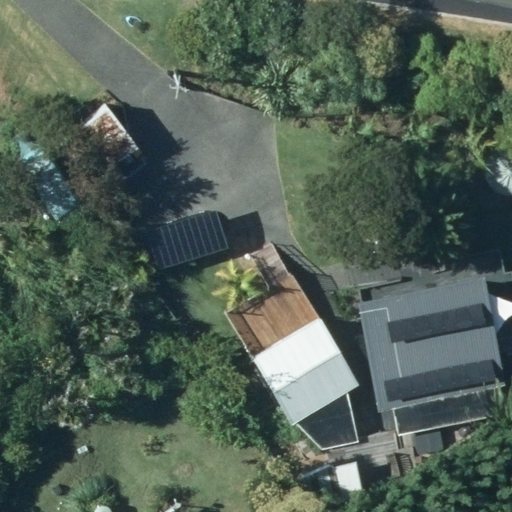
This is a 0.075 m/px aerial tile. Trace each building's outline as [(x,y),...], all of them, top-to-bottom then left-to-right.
[(85,92),(25,38),(1,64),(62,119),(85,92)] [(130,152),(99,110),(66,134),(98,176),(130,152)] [(17,123),(0,141),(0,146),(42,184),(62,162),(17,123)] [(16,249),(0,257),(0,266),(4,273),(23,262),(16,249)] [(471,283),(344,310),(366,414),(493,387),(471,283)] [(283,429),(350,387),(309,323),(242,363),(283,429)]
